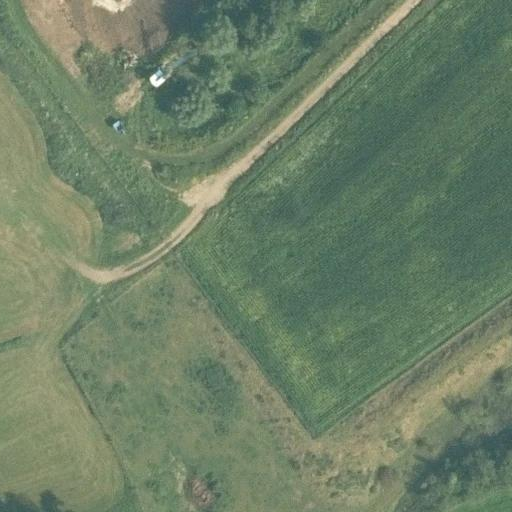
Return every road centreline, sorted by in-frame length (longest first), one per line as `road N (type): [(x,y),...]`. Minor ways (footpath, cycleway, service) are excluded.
road 1 (track): [(108,285),(167,245),(215,188),(410,0)]
road 2 (track): [(45,343),(108,285),(0,202)]
